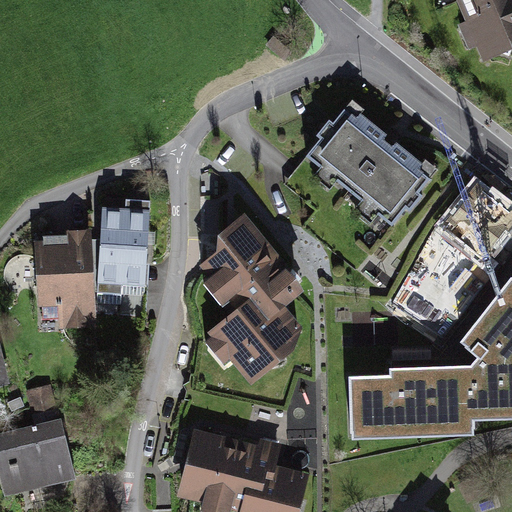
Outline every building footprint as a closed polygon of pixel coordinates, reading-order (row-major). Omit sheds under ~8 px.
[(511,0),(459,0),(485,58),(499,52),(509,56),(511,48),(511,0)] [(275,63),(290,51),(277,34),(262,46),(275,63)] [(347,109),(309,155),(390,223),(429,177),(347,109)] [(511,198),(490,179),(455,217),(488,247),(511,219),(511,198)] [(119,217),(98,216),(94,287),(114,288),(117,240),(119,217)] [(210,334),(250,378),(301,331),(276,304),(301,282),(242,218),(208,249),(225,267),(206,284),(220,299),(242,279),(255,293),(210,334)] [(35,306),(84,304),(78,239),(31,242),(35,306)] [(139,242),(117,240),(114,288),(111,323),(131,325),(139,242)] [(511,281),(507,278),(466,329),(486,345),(511,364),(511,281)] [(511,412),(511,364),(486,345),(467,366),(376,367),(376,377),(335,378),(335,433),(461,434),(461,411),(511,412)] [(89,480),(76,423),(4,439),(17,496),(89,480)] [(202,480),(297,511),(313,511),(327,471),(217,435),(202,480)]
